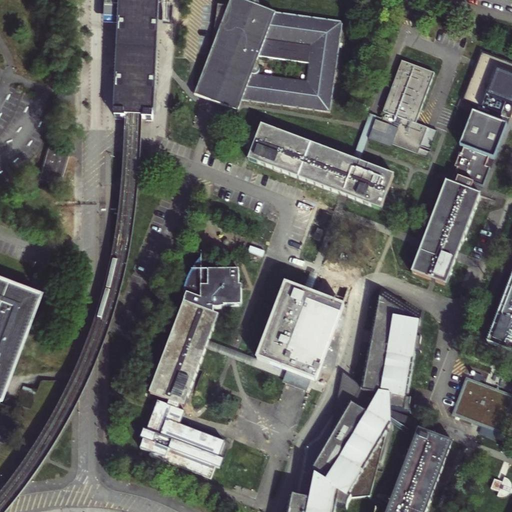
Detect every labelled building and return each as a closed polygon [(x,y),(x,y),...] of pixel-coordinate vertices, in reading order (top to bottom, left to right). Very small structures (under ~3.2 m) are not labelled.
[(158,0),(120,0),(120,13),(119,23),(115,116),(153,118),(159,2),(158,0)] [(230,0),(228,6),(218,5),(211,51),(208,58),(207,61),(194,98),(201,101),(229,112),(237,114),(239,109),(241,104),(242,101),(330,113),(343,22),(276,13),(259,7),(260,3),(259,1),(257,0),(250,0),(249,2),(243,0),(230,0)] [(435,74),(402,62),(383,113),(385,114),(383,120),(382,125),(376,122),(369,140),(391,149),(392,145),(418,155),(428,129),(416,124),(435,74)] [(473,184),(483,187),(490,168),(485,166),(488,158),(494,160),(507,125),(473,113),(460,147),(464,149),(461,157),(460,157),(455,168),(458,169),(453,181),(452,185),(470,192),(472,187),(473,184)] [(376,122),(382,125),(383,120),(370,116),(353,161),(358,163),(360,164),(365,151),(369,140),(376,122)] [(256,139),(248,161),(347,199),(380,211),(390,186),(394,176),(360,164),(358,163),(353,161),(261,126),(256,139)] [(428,129),(418,155),(428,159),(429,154),(438,132),(428,129)] [(48,152),(36,184),(57,192),(67,164),(60,162),(62,157),(48,152)] [(456,260),(481,196),(470,192),(452,185),(447,183),(422,248),(412,273),(435,281),(446,286),(456,260)] [(201,276),(201,260),(196,268),(192,275),(186,286),(184,295),(187,296),(150,395),(169,402),(180,406),(183,407),(185,405),(206,349),(208,344),(209,342),(218,317),(212,315),(214,311),(221,312),(227,312),(228,310),(241,310),(241,289),(238,289),(238,274),(201,276)] [(511,281),(488,344),(511,353),(511,281)] [(0,388),(4,378),(13,354),(35,296),(0,283),(0,388)] [(312,295),(285,285),(257,361),(286,372),(310,381),(315,383),(344,307),(312,295)] [(351,499),(369,497),(387,430),(390,425),(392,422),(392,415),(392,411),(410,414),(409,407),(410,400),(406,399),(408,387),(414,352),(421,353),(420,346),(421,339),(417,338),(421,312),(405,302),(382,287),(362,391),(358,408),(343,414),(339,430),(334,435),(333,441),(320,464),(316,479),(311,501),(291,497),(288,511),(334,511),(335,507),(346,509),(347,505),(351,499)] [(285,375),(282,384),(306,393),(310,381),(286,372),(285,375)] [(310,475),(316,479),(320,464),(333,441),(334,435),(339,430),(343,414),(358,408),(362,391),(343,375),(329,441),(310,475)] [(478,425),(481,426),(502,434),(511,408),(511,396),(466,379),(453,416),(473,423),(478,425)] [(32,407),(36,390),(22,386),(18,403),(32,407)] [(180,406),(169,402),(167,406),(158,403),(153,417),(154,417),(146,437),(145,437),(140,450),(149,453),(148,456),(211,480),(216,468),(221,470),(224,461),(222,460),(219,459),(225,443),(179,426),(184,412),(178,410),(180,406)] [(426,511),(453,443),(419,430),(387,511),(426,511)] [(495,481),(491,490),(500,493),(498,498),(499,498),(504,498),(506,497),(510,494),(511,495),(511,490),(511,485),(510,483),(508,481),(505,479),(503,484),(501,483),(495,481)]
